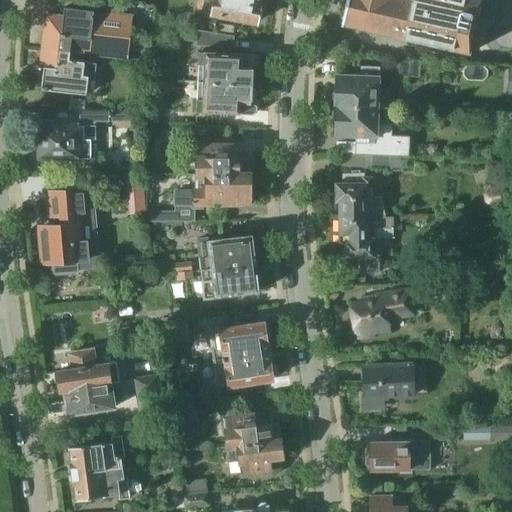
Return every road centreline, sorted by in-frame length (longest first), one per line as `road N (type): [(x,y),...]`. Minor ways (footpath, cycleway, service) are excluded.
road 1 (residential): [(302,0),(295,238),(328,511)]
road 2 (residential): [(0,212),(37,511)]
